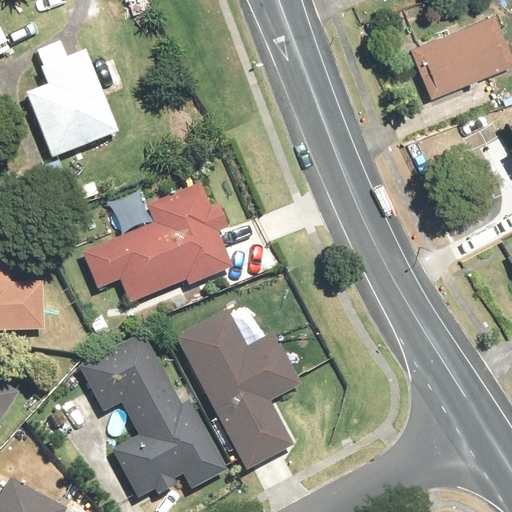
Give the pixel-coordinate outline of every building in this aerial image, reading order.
[(504,64),(485,11),(401,41),(420,94),(504,64)] [(41,80),(19,89),(47,157),(114,130),(80,47),(35,65),(41,80)] [(511,106),(491,118),(503,139),(496,143),(508,164),(511,161),(511,106)] [(150,221),(78,251),(92,286),(115,277),(124,300),(181,277),(184,283),(228,265),(214,230),(224,225),(214,201),(208,204),(198,181),(143,203),(150,221)] [(511,242),(496,252),(511,280),(511,242)] [(0,326),(40,326),(38,278),(5,279),(4,244),(0,243),(0,326)] [(225,307),(171,334),(241,468),(290,443),(267,399),(298,384),(270,329),(244,343),(225,307)] [(177,401),(137,329),(74,363),(100,410),(117,401),(134,432),(106,447),(134,497),(151,488),(153,492),(172,482),(170,477),(179,473),(186,487),(223,466),(185,397),(177,401)] [(0,408),(12,388),(0,380),(0,408)] [(0,511),(60,511),(63,507),(6,476),(0,487),(0,511)]
